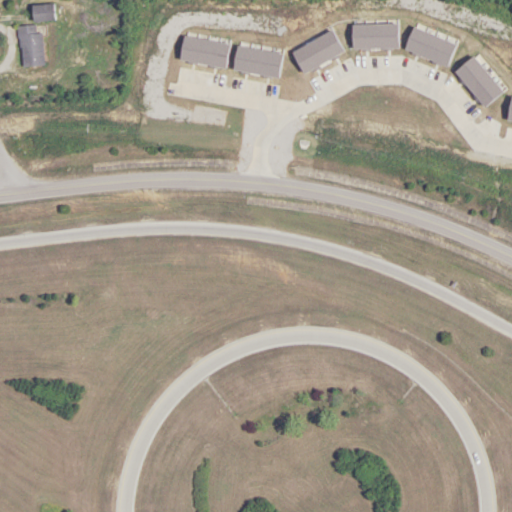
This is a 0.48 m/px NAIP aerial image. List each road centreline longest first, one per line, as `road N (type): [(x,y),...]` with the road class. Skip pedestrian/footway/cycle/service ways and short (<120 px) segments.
road 1 (motorway): [(122,511),(127,469),(169,395),(207,364),(259,341),(298,337),(347,341),(391,357),(431,385),(481,450),(492,511)]
road 2 (motorway): [(511,328),(384,266),(276,236),(176,230),(0,247)]
road 3 (tertiary): [(20,198),(154,182),(262,189),(404,219),(511,266)]
